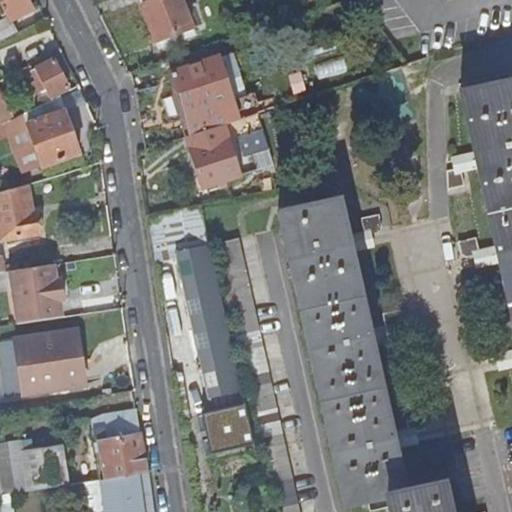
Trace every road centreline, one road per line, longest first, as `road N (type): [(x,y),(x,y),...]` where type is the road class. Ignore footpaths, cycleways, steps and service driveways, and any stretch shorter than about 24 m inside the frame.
road 1 (residential): [(178,511),(108,90),(63,0)]
road 2 (residential): [(497,511),(440,259)]
